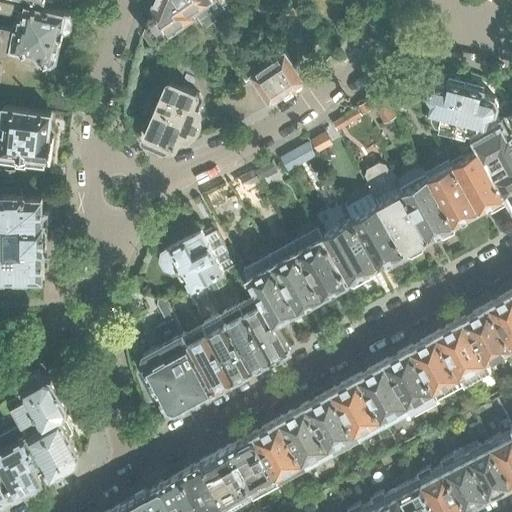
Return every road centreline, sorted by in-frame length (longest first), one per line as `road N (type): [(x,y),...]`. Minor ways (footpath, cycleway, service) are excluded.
road 1 (residential): [(134,461),(511,255)]
road 2 (residential): [(154,178),(212,160),(399,46)]
road 3 (residential): [(134,461),(101,376),(100,276)]
road 4 (residential): [(93,154),(120,0)]
road 5 (residential): [(100,276),(93,154)]
